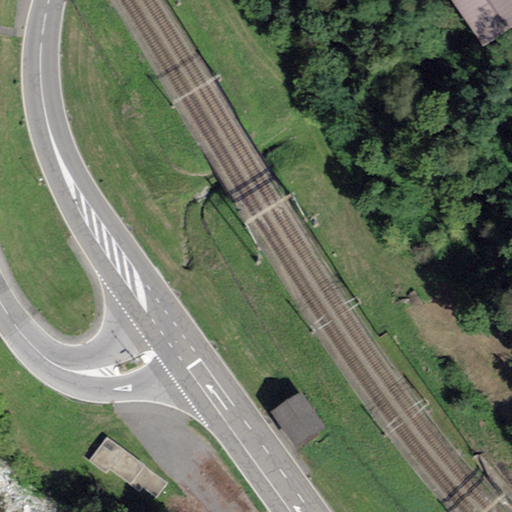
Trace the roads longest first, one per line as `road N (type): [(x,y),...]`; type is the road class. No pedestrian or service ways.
road 1 (primary): [(174,338),(64,177),(52,146),(37,59),(49,0)]
road 2 (primary): [(301,511),(174,338)]
road 3 (tertiary): [(0,305),(45,358),(79,372),(121,369),(174,338)]
